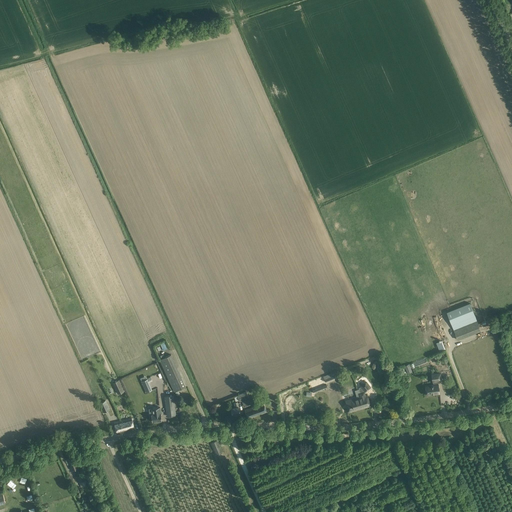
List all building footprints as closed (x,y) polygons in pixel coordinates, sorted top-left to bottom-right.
[(469,303),(446,312),(453,330),(457,340),(480,330),(477,324),(476,321),(469,303)] [(433,338),(411,347),(413,352),(433,344),(439,350),(444,347),(438,341),(435,343),(433,338)] [(180,374),(168,379),(172,387),(174,391),(185,386),(183,382),(180,374)] [(433,385),(425,386),(426,390),(426,395),(439,393),(438,384),(437,384),(436,381),(441,380),(440,375),(440,374),(431,375),(432,382),(433,382),(433,385)] [(119,380),(113,383),(118,393),(124,391),(119,380)] [(147,380),(141,382),(146,393),(151,390),(147,380)] [(359,397),(356,398),(359,409),(370,405),(369,401),(367,395),(365,395),(364,392),(365,391),(370,387),(366,382),(366,383),(364,381),(360,384),(361,386),(358,388),(359,389),(360,393),(358,393),(359,396),(359,397)] [(326,385),(312,390),(313,393),(327,387),(326,385)] [(247,392),(237,395),(240,402),(249,398),(247,392)] [(168,396),(165,397),(166,411),(167,416),(176,415),(173,396),(168,396)] [(356,398),(346,401),(349,412),(359,409),(356,398)] [(106,400),(99,403),(103,412),(110,410),(106,400)] [(235,408),(231,409),(232,415),(240,413),(239,407),(238,407),(237,403),(234,403),(235,408)] [(264,404),(244,410),(247,419),(258,415),(258,414),(261,413),(261,414),(267,412),(264,404)] [(153,414),(150,415),(150,418),(152,418),(152,421),(153,421),(153,422),(156,422),(156,421),(162,420),(161,413),(160,407),(153,408),(153,414)] [(132,418),(120,421),(123,431),(126,430),(127,429),(130,428),(130,429),(134,428),(132,418)] [(120,421),(114,423),(117,432),(123,431),(120,421)] [(217,440),(211,443),(216,455),(222,453),(217,440)] [(74,456),(68,458),(72,470),(79,468),(74,456)] [(83,474),(77,476),(81,487),(88,484),(83,474)] [(71,475),(69,476),(74,489),(77,488),(75,482),(74,483),(72,480),(74,480),(71,475)]
